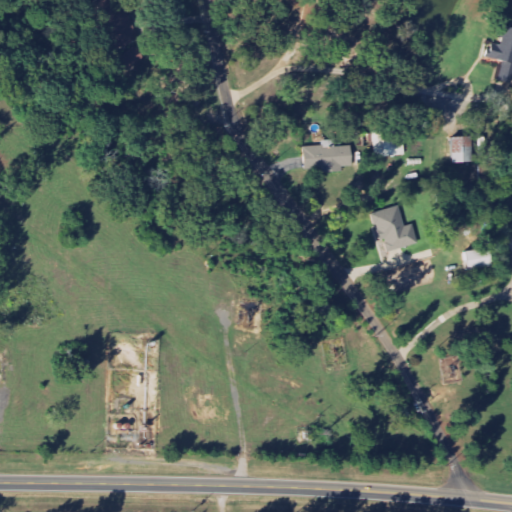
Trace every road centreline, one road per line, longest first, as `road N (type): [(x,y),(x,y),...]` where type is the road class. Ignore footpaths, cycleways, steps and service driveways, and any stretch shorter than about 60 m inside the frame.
road 1 (residential): [(462,500),(454,462),(389,345),(234,123),(207,0)]
road 2 (tertiary): [(0,484),(326,490),(511,504)]
